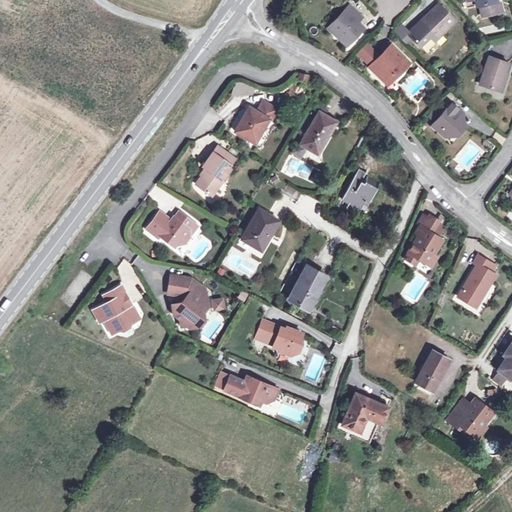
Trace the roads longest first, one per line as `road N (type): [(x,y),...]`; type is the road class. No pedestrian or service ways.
road 1 (primary): [(0,319),(210,43)]
road 2 (residential): [(227,20),(343,81),(422,165)]
road 3 (residential): [(382,262),(322,409)]
